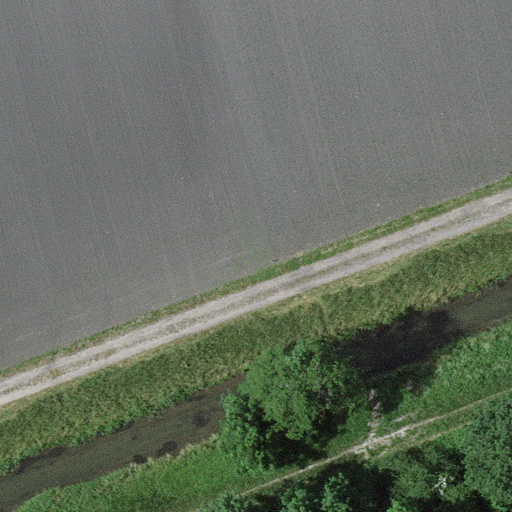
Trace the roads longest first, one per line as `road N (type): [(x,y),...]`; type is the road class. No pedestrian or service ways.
road 1 (track): [(0,393),(511,203)]
road 2 (track): [(202,511),(511,400)]
